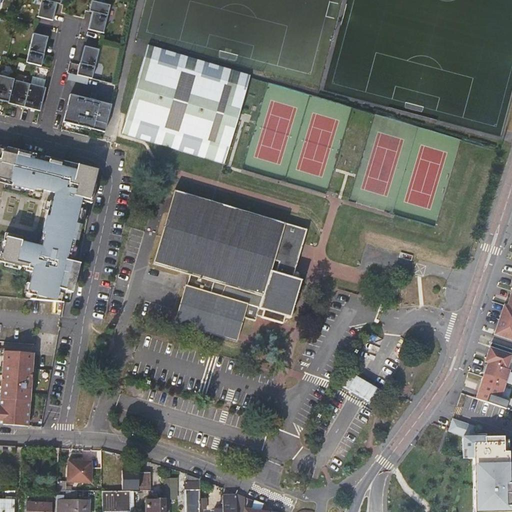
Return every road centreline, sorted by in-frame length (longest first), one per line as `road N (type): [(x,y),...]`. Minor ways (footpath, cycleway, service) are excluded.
road 1 (track): [(158,165),(302,210),(318,225),(324,237),(277,395)]
road 2 (residential): [(41,140),(100,155),(112,184),(64,435)]
road 3 (residential): [(511,187),(450,372),(383,462)]
road 4 (residential): [(64,435),(162,450),(294,502)]
road 5 (track): [(107,163),(139,0)]
